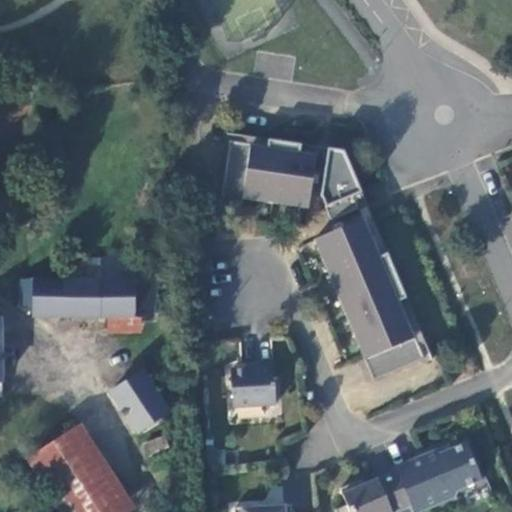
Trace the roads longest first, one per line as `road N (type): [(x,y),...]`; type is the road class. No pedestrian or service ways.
road 1 (residential): [(254,284),(284,294),(349,441),(511,375)]
road 2 (residential): [(441,116),(196,82)]
road 3 (unknown): [(0,314),(95,411),(136,480),(140,511)]
road 4 (unclassified): [(441,116),(511,289)]
road 5 (unclassified): [(364,0),(441,116)]
